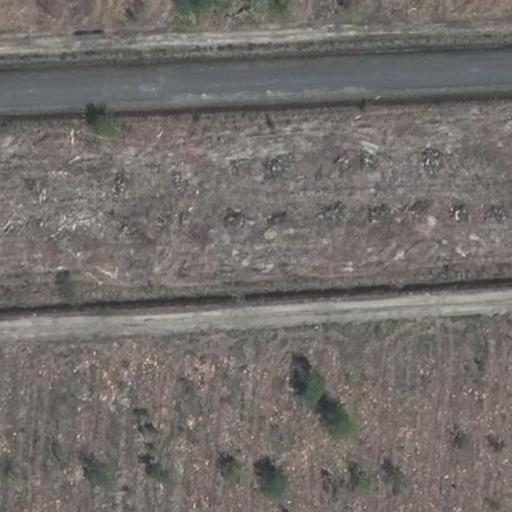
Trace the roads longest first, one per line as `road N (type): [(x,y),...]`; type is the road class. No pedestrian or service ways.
road 1 (tertiary): [(0,93),(511,71)]
road 2 (track): [(0,319),(511,300)]
